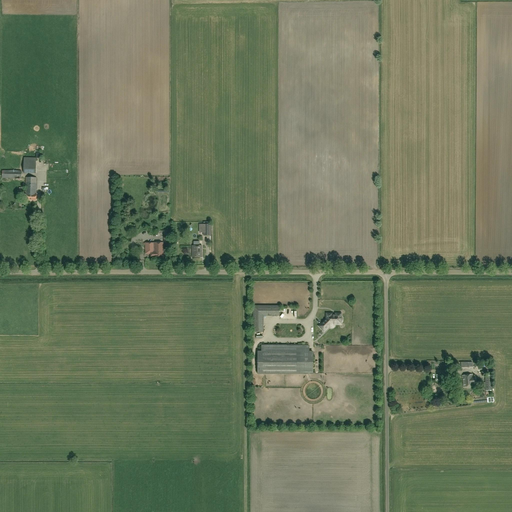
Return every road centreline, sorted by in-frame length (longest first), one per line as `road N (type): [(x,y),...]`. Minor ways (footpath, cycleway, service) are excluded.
road 1 (unclassified): [(385,272),(0,272)]
road 2 (unclassified): [(387,511),(385,272)]
road 3 (track): [(244,272),(245,511)]
road 4 (unclassified): [(511,272),(385,272)]
